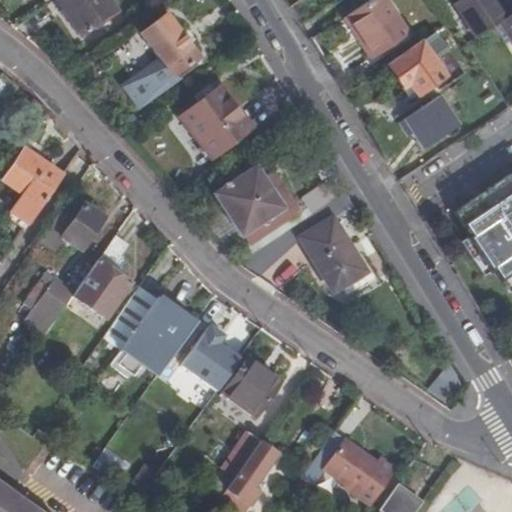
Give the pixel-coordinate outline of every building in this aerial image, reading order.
[(57,0),(80,35),(116,11),(108,0),(57,0)] [(362,38),(360,39),(372,58),(408,34),(385,0),(369,0),(347,15),(362,38)] [(503,18),(490,0),(459,0),(454,4),(476,37),(493,25),(499,21),(503,18)] [(511,39),(511,12),(503,18),(499,21),(511,39)] [(197,56),(165,13),(140,32),(172,75),(197,56)] [(493,25),(505,43),(511,39),(499,21),(493,25)] [(452,55),(436,31),(387,65),(402,87),(408,82),(416,95),(443,76),(436,66),(452,55)] [(0,74),(0,107),(1,108),(16,86),(0,74)] [(251,128),(219,86),(179,116),(211,157),(225,147),(231,142),(251,128)] [(445,149),(437,137),(390,167),(398,180),(445,149)] [(235,147),(231,142),(225,147),(229,152),(235,147)] [(21,193),(9,210),(29,223),(62,175),(22,148),(0,179),(21,193)] [(282,207),(254,165),(212,194),(240,236),(282,207)] [(511,173),(465,204),(473,216),(462,224),(470,236),(467,237),(490,271),(492,269),(500,280),(511,273),(511,173)] [(65,238),(81,249),(103,217),(70,195),(40,238),(54,248),(58,246),(65,238)] [(462,224),(473,216),(465,204),(454,212),(462,224)] [(9,210),(4,216),(24,230),(29,223),(9,210)] [(299,237),(332,291),(365,271),(331,217),(299,237)] [(251,252),(260,267),(295,247),(286,232),(251,252)] [(71,296),(104,319),(130,282),(111,269),(128,245),(114,236),(74,292),(71,296)] [(467,237),(460,242),(482,276),(490,271),(467,237)] [(23,304),(31,310),(24,320),(45,334),(71,296),(74,292),(46,272),(23,304)] [(500,280),(508,293),(511,290),(511,273),(500,280)] [(121,350),(156,299),(138,287),(103,337),(121,350)] [(194,323),(158,297),(156,299),(121,350),(120,351),(126,355),(130,349),(160,370),(194,323)] [(248,354),(245,359),(279,382),(282,378),(248,354)] [(279,382),(245,359),(222,391),(255,415),(279,382)] [(179,366),(154,401),(165,409),(171,414),(190,427),(215,392),(179,366)] [(444,367),(427,389),(449,405),(466,383),(444,367)] [(255,415),(222,391),(219,396),(252,420),(255,415)] [(350,438),(370,406),(356,398),(336,429),(350,438)] [(165,409),(161,414),(168,419),(171,414),(165,409)] [(246,431),(221,468),(222,469),(233,477),(259,440),(246,431)] [(377,462),(333,432),(301,477),(312,485),(323,469),(358,494),(371,502),(395,467),(381,457),(377,462)] [(253,486),(278,452),(259,439),(259,440),(233,477),(224,490),(221,495),(229,500),(234,493),(247,502),(250,504),(259,491),(253,486)] [(116,481),(129,465),(106,448),(94,464),(116,481)] [(278,452),(272,460),(276,463),(282,455),(278,452)] [(149,458),(139,472),(146,476),(152,481),(162,467),(149,458)] [(222,469),(213,482),(224,490),(233,477),(222,469)] [(146,476),(142,483),(148,488),(152,481),(146,476)] [(0,511),(40,511),(0,483),(0,511)] [(396,484),(378,509),(381,511),(414,511),(421,502),(396,484)] [(242,509),(247,502),(234,493),(229,500),(242,509)] [(287,498),(278,510),(281,511),(294,511),(299,507),(287,498)]
